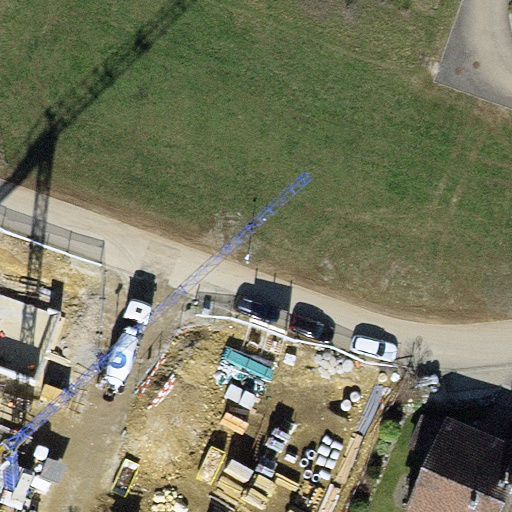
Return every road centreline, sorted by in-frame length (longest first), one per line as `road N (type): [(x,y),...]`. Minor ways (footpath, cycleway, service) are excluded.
road 1 (residential): [(0,203),(419,349),(511,337)]
road 2 (residential): [(511,86),(466,68),(490,0)]
